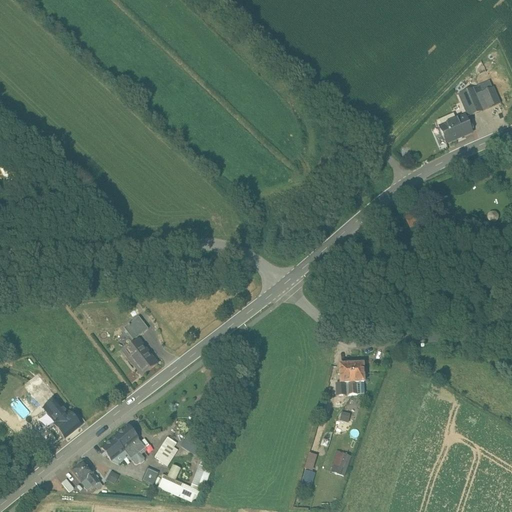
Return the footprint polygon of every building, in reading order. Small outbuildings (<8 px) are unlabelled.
[(473,90),(460,95),(469,117),(482,111),(473,90)] [(465,117),(439,128),(446,145),(472,133),(465,117)] [(139,318),(124,329),(133,342),(148,330),(139,318)] [(157,365),(138,341),(123,353),(142,377),(157,365)] [(363,365),(351,366),(352,384),(357,384),(364,384),(363,365)] [(351,366),(339,366),(340,385),(347,384),(352,384),(351,366)] [(38,396),(25,406),(34,417),(46,407),(38,396)] [(60,407),(54,402),(50,405),(56,410),(60,407)] [(66,415),(60,407),(56,410),(52,413),(48,416),(56,425),(55,426),(65,438),(79,427),(69,415),(66,417),(66,415)] [(138,440),(128,427),(113,439),(114,439),(127,456),(131,460),(135,465),(137,466),(139,464),(141,464),(144,461),(144,460),(140,453),(145,449),(137,440),(138,440)] [(167,438),(155,457),(160,461),(159,462),(163,465),(174,448),(170,446),(173,442),(167,438)] [(127,456),(114,439),(101,449),(111,462),(118,465),(126,459),(125,457),(127,456)] [(335,452),(331,473),(346,476),(350,455),(335,452)] [(308,453),(304,469),(312,471),(317,455),(308,453)] [(81,462),(77,465),(78,467),(72,472),(81,484),(86,480),(93,489),(100,483),(83,463),(81,462)] [(181,470),(173,466),(168,475),(177,479),(181,470)] [(211,471),(199,466),(192,485),(204,490),(211,471)] [(147,468),(142,480),(153,485),(158,473),(147,468)] [(303,470),(301,487),(312,489),(314,472),(303,470)] [(111,471),(107,480),(115,484),(119,476),(111,471)] [(183,485),(164,476),(158,488),(177,497),(183,485)] [(74,489),(67,481),(62,484),(69,493),(74,489)] [(200,493),(183,485),(177,497),(193,503),(196,501),(200,493)]
